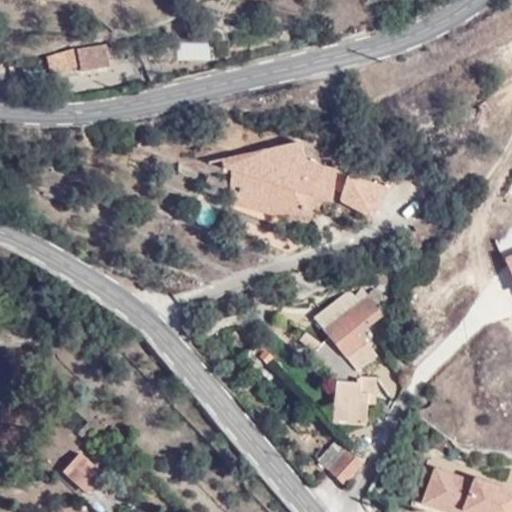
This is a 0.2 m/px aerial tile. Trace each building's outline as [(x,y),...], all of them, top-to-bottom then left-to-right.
[(75,62),(77,67),(79,72),(113,67),(106,41),(73,48),(75,62)] [(73,48),(52,52),(54,66),(75,62),(73,48)] [(240,152),(227,204),(321,226),(335,169),(299,161),(298,166),(240,152)] [(390,200),(355,184),(343,204),(369,230),(390,200)] [(388,310),(392,307),(395,298),(381,284),(370,294),(388,310)] [(307,330),(313,339),(332,360),(351,342),(346,336),(368,315),(366,313),(371,309),(372,298),(360,288),(351,295),(347,289),(338,295),(335,292),(300,317),(308,329),(307,330)] [(249,363),(236,347),(224,357),(238,373),(249,363)] [(344,383),(320,381),(316,426),(350,428),(352,403),(361,404),(363,378),(361,378),(345,377),(344,383)] [(322,439),(302,460),(328,484),(347,464),(322,439)] [(511,511),(511,489),(480,479),(436,466),(423,505),(444,511),(511,511)] [(42,483),(34,467),(2,478),(7,495),(42,483)]
